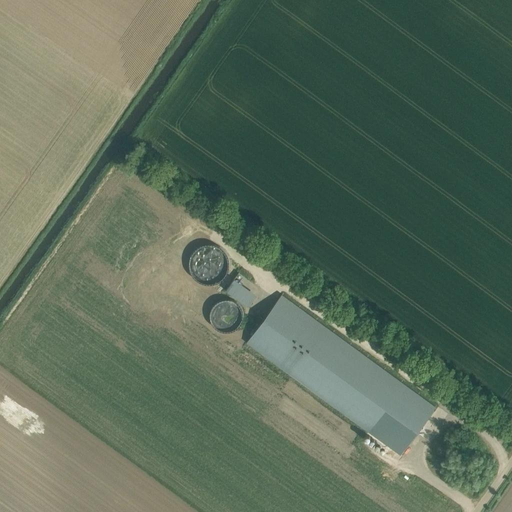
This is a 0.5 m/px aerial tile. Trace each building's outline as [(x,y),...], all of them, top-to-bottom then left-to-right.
[(216,247),(212,248),(208,251),(205,254),(203,259),(202,263),(203,268),(205,272),(208,276),(212,278),(217,279),(222,279),(226,277),(230,274),(233,270),(234,265),(234,260),(232,256),(229,252),(226,249),(221,248),(216,247)] [(261,290),(237,275),(227,290),(252,305),(261,290)] [(196,276),(191,277),(187,279),(184,283),(182,287),(181,292),(182,297),(184,301),(188,305),(192,308),(197,309),(202,308),(206,306),(210,303),(213,299),(214,294),(214,289),(212,284),(209,280),(206,277),(201,276),(196,276)] [(436,406),(282,294),(247,342),(401,454),(436,406)] [(217,301),(214,305),(212,309),(211,314),(212,319),(214,323),(218,327),(222,329),(227,330),(232,330),(236,328),(240,325),(243,321),(244,316),(244,311),(242,306),(240,302),(236,299),(231,298),(226,297),(222,299),(217,301)]
